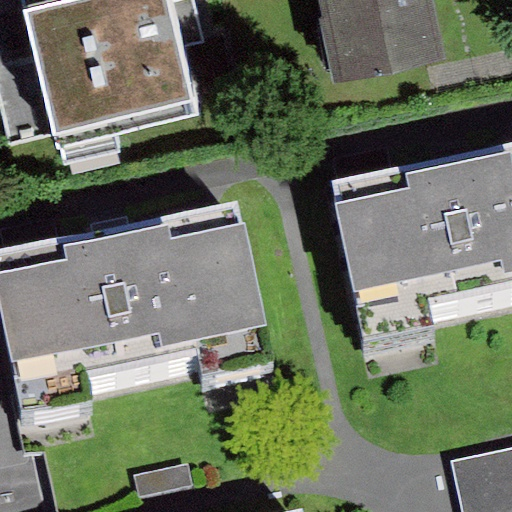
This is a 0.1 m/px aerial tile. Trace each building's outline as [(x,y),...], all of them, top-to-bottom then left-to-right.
[(65,132),(35,0),(0,0),(0,96),(10,144),(65,132)] [(198,77),(180,0),(35,0),(65,132),(67,139),(122,126),(116,96),(198,77)] [(327,0),(340,56),(445,34),(438,0),(327,0)] [(511,169),(404,191),(340,204),(344,226),(362,314),(365,328),(372,363),(434,350),(427,315),(511,298),(511,169)] [(239,386),(232,352),(229,338),(212,250),(207,227),(139,241),(29,263),(0,268),(0,434),(60,422),(52,387),(170,364),(177,398),(239,386)] [(511,511),(511,449),(454,462),(464,511),(511,511)] [(190,463),(135,475),(139,497),(195,485),(190,463)]
